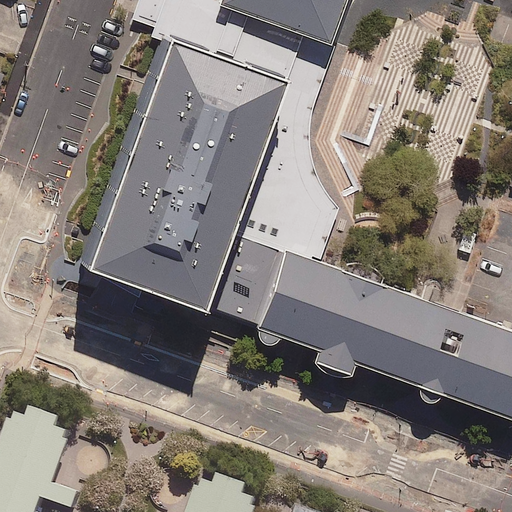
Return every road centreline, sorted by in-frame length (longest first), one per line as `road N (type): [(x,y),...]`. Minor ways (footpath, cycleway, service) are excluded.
road 1 (unclassified): [(511,503),(0,320)]
road 2 (tertiary): [(0,242),(86,0)]
